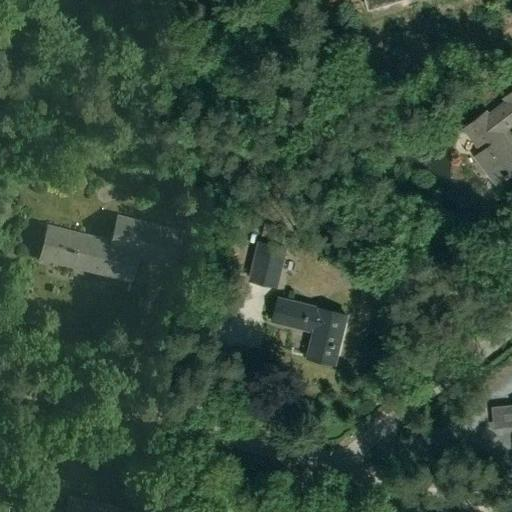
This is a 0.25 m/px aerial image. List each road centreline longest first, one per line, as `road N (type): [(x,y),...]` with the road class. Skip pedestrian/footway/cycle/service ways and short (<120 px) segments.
road 1 (unclassified): [(340,464),(0,380)]
road 2 (unclassified): [(340,464),(511,329)]
road 3 (track): [(511,511),(340,464)]
